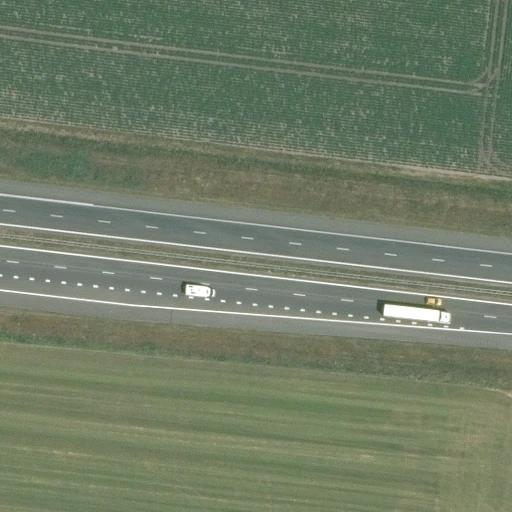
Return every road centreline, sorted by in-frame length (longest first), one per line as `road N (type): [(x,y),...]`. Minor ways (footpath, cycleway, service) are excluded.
road 1 (motorway): [(0,260),(511,320)]
road 2 (motorway): [(511,268),(0,209)]
